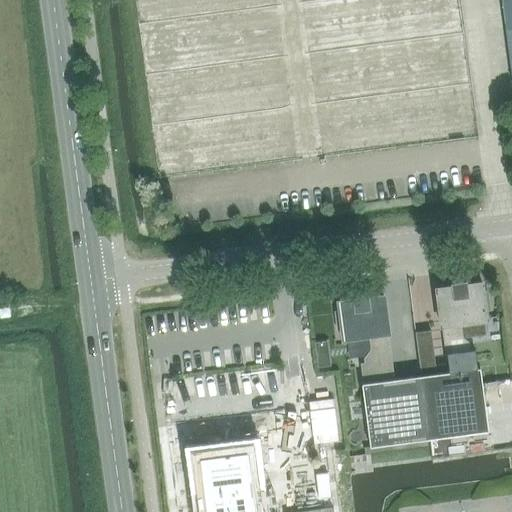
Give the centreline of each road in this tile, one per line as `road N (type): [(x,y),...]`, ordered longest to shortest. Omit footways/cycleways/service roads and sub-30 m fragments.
road 1 (unclassified): [(91,293),(507,231)]
road 2 (tertiary): [(91,293),(52,0)]
road 3 (tertiary): [(121,511),(91,293)]
